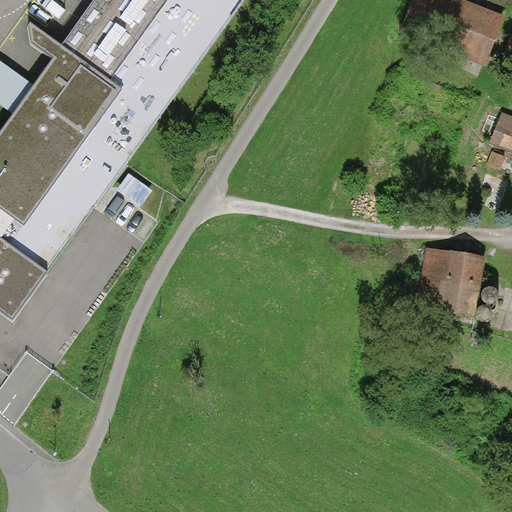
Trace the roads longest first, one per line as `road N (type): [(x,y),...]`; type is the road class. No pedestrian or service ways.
road 1 (track): [(330,0),(142,304),(104,422),(67,494)]
road 2 (track): [(511,236),(364,227),(205,198)]
